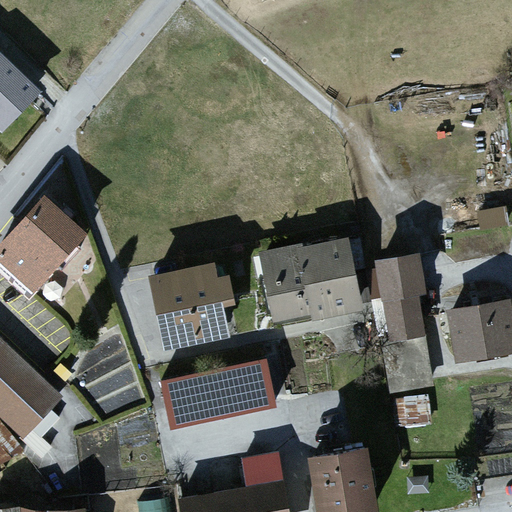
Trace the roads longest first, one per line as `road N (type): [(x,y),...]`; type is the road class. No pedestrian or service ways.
road 1 (residential): [(0,206),(164,0)]
road 2 (unknown): [(314,511),(306,452),(293,426),(189,437)]
road 3 (unknown): [(446,280),(460,364),(511,364)]
